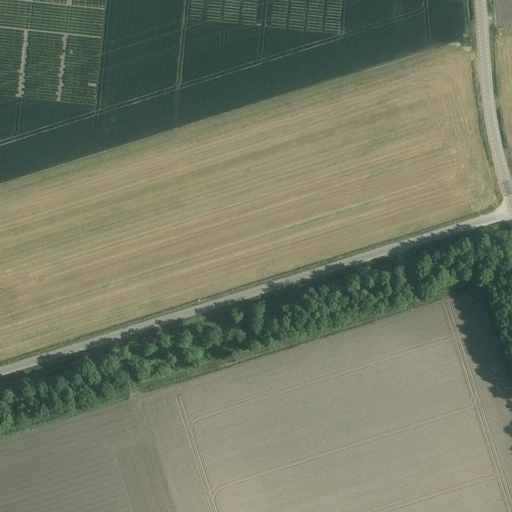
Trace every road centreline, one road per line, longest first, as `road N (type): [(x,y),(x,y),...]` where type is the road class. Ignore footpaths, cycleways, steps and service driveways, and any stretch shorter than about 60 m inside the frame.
road 1 (unclassified): [(0,376),(511,217)]
road 2 (tertiary): [(511,205),(488,97),(480,0)]
